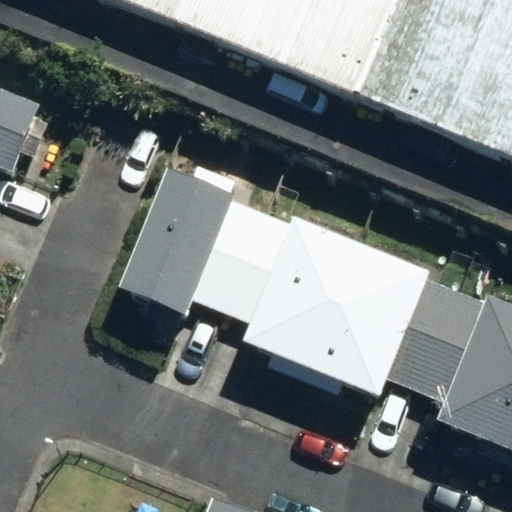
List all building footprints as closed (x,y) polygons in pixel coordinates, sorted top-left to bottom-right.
[(88,0),(185,39),(201,0),(88,0)] [(363,113),(409,0),(201,0),(185,39),(363,113)] [(511,0),(409,0),(363,113),(511,175),(511,0)] [(0,88),(0,165),(14,172),(41,106),(0,88)] [(165,167),(118,287),(188,315),(199,290),(229,303),(268,209),(165,167)] [(359,246),(268,209),(229,303),(253,313),(243,338),(309,365),(359,246)] [(461,287),(359,246),(309,365),(381,394),(391,369),(423,381),(461,287)] [(511,307),(461,287),(423,381),(449,392),(439,417),(511,447),(511,307)] [(253,511),(257,504),(215,489),(206,511),(253,511)]
